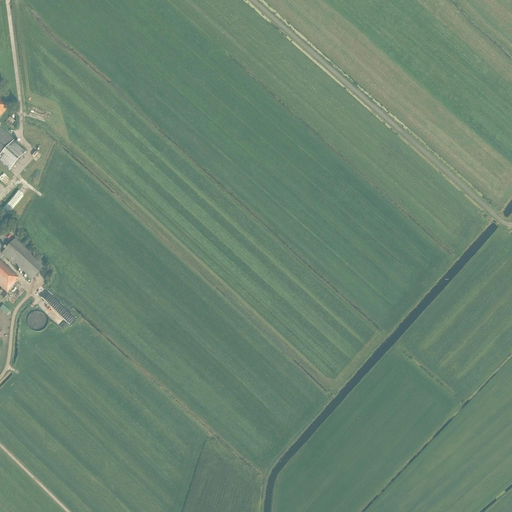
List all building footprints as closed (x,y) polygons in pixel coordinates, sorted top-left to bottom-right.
[(0,116),(9,107),(0,98),(0,116)] [(0,162),(9,171),(26,152),(0,128),(0,162)] [(31,281),(38,273),(45,266),(15,239),(1,254),(31,281)] [(0,262),(0,287),(6,293),(16,282),(15,281),(18,278),(1,262),(0,262)] [(9,298),(3,293),(0,295),(0,300),(4,304),(9,298)] [(3,305),(0,308),(7,314),(10,312),(3,305)] [(40,311),(37,311),(35,311),(32,312),(30,314),(28,316),(27,319),(27,322),(27,324),(28,327),(30,329),(32,331),(35,332),(37,332),(40,332),(43,331),(45,329),(46,327),(47,324),(48,322),(47,319),(46,316),(45,314),(43,312),(40,311)] [(55,322),(63,328),(67,323),(60,317),(55,322)]
